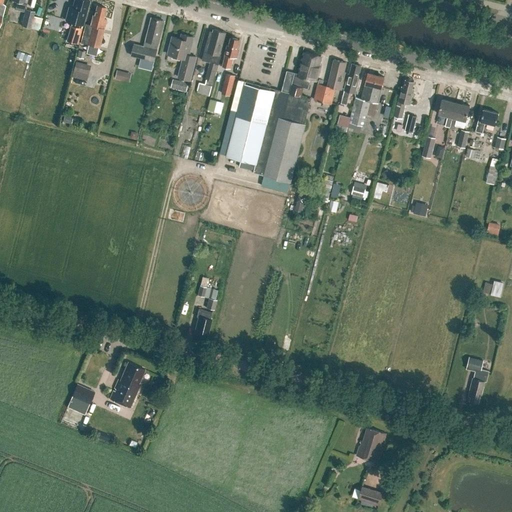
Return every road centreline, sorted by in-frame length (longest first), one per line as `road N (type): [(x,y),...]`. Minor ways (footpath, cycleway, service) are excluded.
road 1 (unclassified): [(511,432),(0,302)]
road 2 (secondary): [(511,82),(178,0)]
